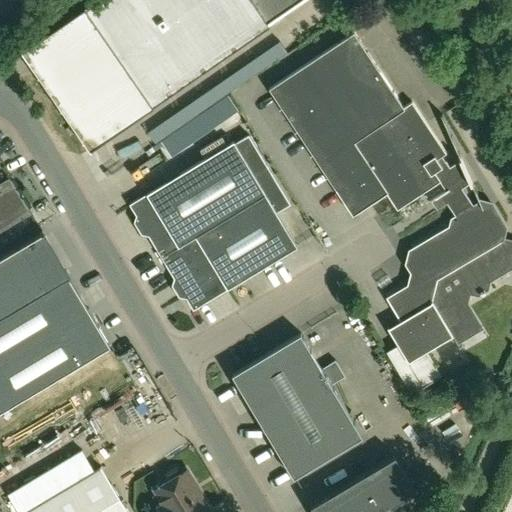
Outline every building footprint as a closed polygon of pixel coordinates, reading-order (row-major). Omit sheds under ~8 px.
[(92,150),(204,72),(270,27),(268,24),(303,0),(98,0),(86,9),(24,52),(92,150)] [(271,89),(342,198),(353,214),(370,203),(371,204),(387,193),(398,210),(441,181),(447,190),(436,197),(437,198),(442,195),(446,202),(465,191),(464,188),(471,184),(472,186),(474,185),(461,159),(460,160),(460,161),(450,167),(443,156),(447,154),(413,102),(404,108),(355,33),(271,89)] [(160,253),(276,180),(248,135),(235,142),(131,204),(160,253)] [(0,180),(0,230),(30,212),(10,177),(1,182),(0,180)] [(298,247),(277,212),(290,204),(276,180),(160,253),(194,310),(298,247)] [(477,203),(473,205),(465,191),(446,202),(455,216),(453,217),(451,228),(413,250),(409,266),(414,274),(412,286),(388,299),(401,321),(389,328),(398,343),(386,350),(413,393),(442,375),(427,351),(453,336),(458,343),(483,327),(468,302),(470,294),(470,295),(479,297),(489,291),(491,283),(511,270),(511,261),(508,260),(505,256),(507,249),(505,248),(502,243),(506,229),(494,208),(477,203)] [(43,231),(0,256),(0,411),(111,345),(43,231)] [(364,436),(332,383),(344,376),(335,360),(323,367),(302,333),(233,374),(295,477),(364,436)] [(8,493),(19,511),(128,511),(103,468),(95,472),(87,458),(81,449),(8,493)] [(405,511),(402,507),(398,500),(416,489),(408,476),(396,455),(379,465),(378,463),(326,495),(311,504),(315,511),(405,511)] [(169,511),(208,511),(211,510),(187,472),(157,490),(169,511)]
